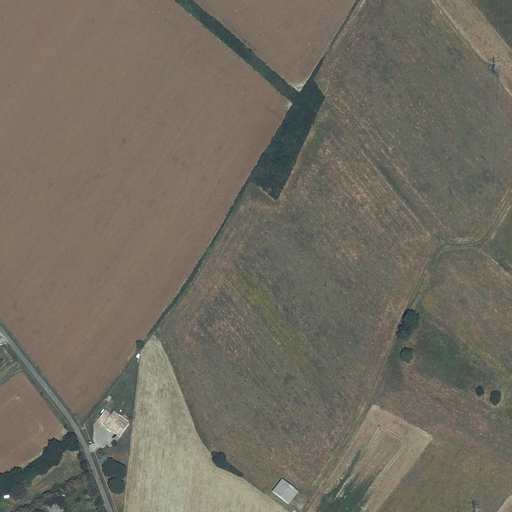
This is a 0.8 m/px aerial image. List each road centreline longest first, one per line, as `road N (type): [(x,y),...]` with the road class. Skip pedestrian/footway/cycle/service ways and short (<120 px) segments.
road 1 (track): [(511,198),(482,243),(448,247),(433,258),(372,397),(304,511)]
road 2 (unclassified): [(109,511),(80,436),(0,329)]
